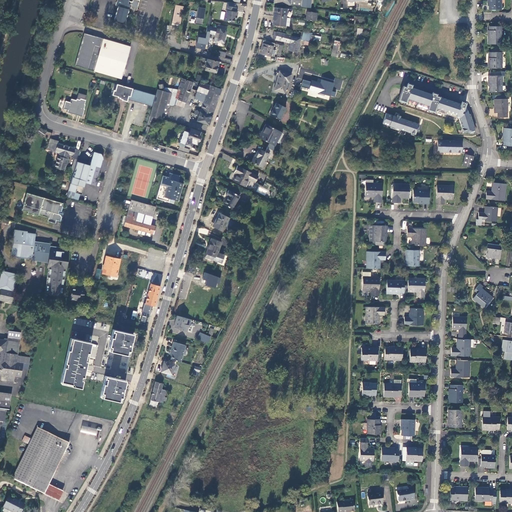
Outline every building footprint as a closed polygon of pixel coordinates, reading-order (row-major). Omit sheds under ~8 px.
[(117,0),(116,5),(119,6),(114,20),(125,23),(131,2),(132,3),(131,6),(137,8),(139,0),(132,0),(131,0),(117,0)] [(311,0),(301,0),(301,7),(310,8),(311,0)] [(501,10),(500,0),(488,0),(489,10),(501,10)] [(174,5),(172,25),(181,26),(183,6),(174,5)] [(236,8),(226,6),(225,10),(226,11),(226,15),(224,16),(224,21),(227,21),(228,23),(233,24),(234,20),(236,20),(237,16),(235,16),(236,12),(235,12),(236,8)] [(198,7),(195,23),(203,24),(205,8),(198,7)] [(274,8),(273,16),(286,18),(287,9),(274,8)] [(286,18),(273,16),(272,25),(285,26),(286,18)] [(217,29),(217,28),(211,27),(209,26),(209,24),(209,23),(207,24),(207,26),(206,32),(215,35),(216,29),(217,29)] [(215,35),(215,37),(218,38),(217,41),(224,43),(227,31),(226,30),(227,27),(218,25),(217,28),(217,29),(216,29),(215,35)] [(502,44),(502,28),(489,28),(489,36),(488,36),(488,44),(502,44)] [(300,39),(275,32),(273,39),(290,43),(288,51),(296,53),(300,39)] [(312,34),(304,32),(302,38),(303,38),(301,46),(309,48),(312,34)] [(130,46),(102,39),(102,41),(96,39),(95,37),(84,34),(75,66),(121,79),(130,46)] [(198,34),(196,47),(205,49),(205,44),(206,39),(207,35),(205,35),(198,34)] [(274,44),(263,41),(260,54),(270,57),(271,54),(272,51),(273,47),(274,44)] [(502,68),(502,53),(489,53),(489,62),(488,62),(489,68),(502,68)] [(215,73),(218,62),(201,58),(201,61),(206,62),(205,70),(215,73)] [(291,74),(277,71),(276,75),(278,76),(274,90),(284,93),(288,82),(289,82),(291,74)] [(502,92),(502,76),(488,76),(488,83),(489,83),(490,91),(502,92)] [(308,91),(307,95),(329,100),(330,96),(335,97),(336,92),(332,91),(334,84),(303,77),(301,89),(308,91)] [(193,83),(182,78),(180,84),(179,89),(175,98),(178,100),(177,105),(184,107),(193,83)] [(209,125),(221,89),(206,84),(200,83),(196,94),(195,99),(200,101),(199,106),(202,107),(201,109),(199,109),(198,111),(200,112),(195,110),(194,114),(199,116),(197,120),(209,125)] [(116,84),(112,96),(129,102),(129,100),(133,89),(116,84)] [(428,108),(427,110),(434,112),(435,110),(459,118),(463,133),(475,129),(470,114),(468,114),(466,107),(464,107),(465,104),(461,102),(460,104),(436,96),(436,94),(432,93),(431,95),(411,88),(411,86),(407,84),(406,87),(403,86),(398,100),(406,103),(406,101),(428,108)] [(162,91),(157,89),(155,95),(152,107),(150,116),(153,117),(159,119),(164,120),(169,104),(173,89),(164,87),(162,91)] [(179,89),(173,89),(169,104),(172,106),(177,105),(178,100),(175,98),(179,89)] [(65,101),(63,108),(68,110),(67,112),(82,117),(84,109),(85,105),(84,104),(86,100),(85,100),(87,95),(80,93),(78,99),(77,99),(76,100),(71,99),(70,102),(65,101)] [(508,113),(508,99),(494,99),(494,107),(495,107),(496,113),(498,113),(498,117),(508,117),(508,113)] [(286,108),(276,103),(273,109),(271,108),(268,114),(280,120),(286,108)] [(386,113),(382,124),(415,135),(419,124),(398,117),(394,116),(386,113)] [(282,132),(265,125),(259,138),(269,143),(275,146),(282,132)] [(34,132),(42,137),(46,131),(38,126),(34,132)] [(511,145),(511,128),(503,128),(503,135),(504,135),(503,145),(511,145)] [(196,145),(201,132),(190,129),(189,132),(183,130),(178,142),(191,147),(192,143),(196,145)] [(54,140),(51,151),(59,153),(55,167),(64,170),(69,154),(73,155),(72,157),(75,158),(78,159),(80,151),(75,149),(75,148),(58,143),(58,141),(54,140)] [(461,153),(462,142),(438,141),(437,152),(461,153)] [(178,151),(188,154),(190,150),(180,146),(178,151)] [(254,156),(251,162),(262,168),(267,158),(271,160),(275,152),(274,151),(267,148),(265,153),(258,149),(254,156)] [(90,165),(77,162),(73,173),(68,191),(80,194),(81,195),(84,187),(82,186),(83,182),(85,183),(95,186),(103,158),(101,154),(94,152),(90,165)] [(471,168),(473,157),(466,155),(463,166),(471,168)] [(258,177),(237,166),(235,170),(238,172),(236,175),(233,181),(245,186),(249,179),(255,183),(258,177)] [(168,177),(163,176),(156,198),(168,202),(169,198),(178,201),(183,184),(178,182),(180,177),(169,174),(168,177)] [(382,184),(366,183),(366,197),(374,197),(374,202),(382,203),(382,184)] [(505,201),(507,184),(493,183),(491,191),(487,191),(486,199),(505,201)] [(401,198),(409,198),(410,185),(409,185),(393,184),(393,203),(400,203),(401,198)] [(453,200),(454,186),(437,185),(437,204),(444,205),(445,199),(453,200)] [(239,196),(227,190),(224,195),(225,196),(221,203),(232,209),(237,200),(239,196)] [(430,191),(414,190),(413,203),(422,203),(422,204),(429,204),(430,191)] [(80,194),(68,191),(66,197),(78,200),(80,194)] [(64,203),(43,197),(26,192),(22,209),(28,210),(28,213),(33,213),(33,215),(38,214),(48,217),(48,221),(55,223),(56,220),(60,222),(62,217),(60,215),(64,203)] [(154,207),(131,200),(126,216),(124,226),(138,230),(151,234),(153,234),(155,226),(150,225),(136,221),(138,212),(153,217),(156,207),(154,207)] [(497,221),(498,208),(486,207),(486,213),(479,212),(478,220),(477,220),(476,225),(482,226),(482,220),(497,221)] [(150,225),(153,217),(138,212),(136,221),(150,225)] [(213,226),(222,231),(229,218),(219,213),(213,226)] [(373,245),(384,246),(384,242),(386,242),(386,233),(387,233),(387,225),(374,225),(374,242),(373,245)] [(412,245),(425,246),(426,229),(407,228),(407,236),(412,236),(412,245)] [(68,252),(64,252),(62,252),(63,247),(50,246),(50,243),(34,241),(35,234),(27,233),(27,231),(14,229),(11,256),(28,258),(32,258),(32,260),(48,263),(47,267),(49,267),(46,294),(62,296),(65,269),(66,269),(68,252)] [(221,242),(211,239),(205,257),(215,261),(217,253),(221,242)] [(500,259),(502,246),(488,244),(486,257),(500,259)] [(418,266),(419,250),(405,250),(405,256),(406,256),(406,266),(418,266)] [(366,268),(380,269),(380,260),(385,260),(385,252),(367,251),(366,268)] [(217,253),(215,261),(221,262),(221,263),(224,255),(217,253)] [(116,276),(120,259),(106,256),(102,273),(116,276)] [(136,276),(151,278),(152,271),(137,269),(136,276)] [(0,279),(0,288),(1,288),(13,291),(16,275),(2,271),(0,279)] [(162,275),(155,273),(146,303),(145,303),(142,312),(149,314),(152,305),(154,306),(162,275)] [(204,286),(217,288),(219,276),(204,273),(203,279),(205,280),(204,286)] [(379,296),(380,278),(364,277),(363,291),(371,291),(371,296),(379,296)] [(408,291),(417,292),(417,297),(425,297),(426,278),(408,278),(408,286),(408,291)] [(405,280),(387,280),(387,293),(393,294),(393,292),(404,293),(404,290),(404,286),(405,280)] [(483,286),(480,284),(474,291),(478,294),(474,299),(484,308),(493,297),(482,288),(483,286)] [(71,288),(70,300),(79,301),(79,298),(83,299),(85,288),(84,288),(81,287),(80,289),(71,288)] [(1,288),(0,291),(0,294),(11,297),(13,291),(1,288)] [(11,297),(0,294),(0,300),(10,302),(11,297)] [(385,307),(366,307),(365,323),(379,324),(380,315),(385,315),(385,307)] [(423,325),(424,308),(410,308),(409,317),(405,317),(405,325),(423,325)] [(187,319),(177,316),(174,326),(175,326),(180,328),(180,330),(187,332),(188,327),(188,325),(185,325),(187,319)] [(466,336),(466,318),(453,317),(452,328),(459,328),(459,336),(466,336)] [(135,335),(115,330),(109,351),(130,356),(135,335)] [(9,375),(8,378),(8,381),(14,382),(15,376),(21,377),(23,364),(17,363),(21,333),(9,331),(7,340),(0,339),(0,374),(3,374),(9,375)] [(200,333),(197,339),(208,344),(211,337),(208,336),(200,333)] [(93,343),(71,338),(61,384),(83,389),(93,343)] [(471,339),(458,339),(458,348),(452,348),(452,356),(470,357),(470,348),(471,339)] [(511,341),(503,340),(502,351),(505,352),(504,359),(511,360),(511,356),(511,341)] [(174,341),(171,351),(173,352),(173,355),(171,359),(182,362),(187,345),(174,341)] [(377,361),(378,347),(373,347),(372,348),(363,348),(362,361),(377,361)] [(396,348),(386,348),(385,360),(403,360),(403,347),(396,347),(396,348)] [(426,363),(426,349),(420,349),(420,350),(411,349),(410,362),(426,363)] [(470,361),(458,360),(457,369),(451,369),(451,377),(469,378),(470,361)] [(175,364),(164,361),(161,372),(172,375),(175,364)] [(128,382),(106,377),(101,399),(123,404),(128,382)] [(155,382),(149,406),(156,408),(158,402),(163,403),(163,401),(166,401),(167,398),(164,397),(166,391),(161,390),(163,384),(155,382)] [(377,384),(363,383),(363,396),(371,396),(371,395),(376,395),(377,384)] [(417,383),(410,383),(409,396),(415,397),(415,396),(425,396),(425,383),(417,383)] [(395,384),(385,384),(384,397),(391,397),(391,396),(401,396),(402,384),(395,384)] [(462,403),(463,386),(450,385),(450,395),(449,395),(449,402),(462,403)] [(0,438),(0,439),(3,422),(5,422),(7,410),(9,410),(11,395),(0,393),(0,438)] [(461,428),(461,411),(449,410),(449,420),(447,421),(448,428),(461,428)] [(500,417),(482,417),(482,431),(488,431),(488,429),(499,430),(500,417)] [(380,420),(368,420),(367,433),(380,434),(381,426),(380,426),(380,420)] [(414,436),(415,420),(401,420),(401,426),(402,426),(402,436),(404,436),(404,439),(412,440),(412,436),(414,436)] [(96,430),(81,427),(80,433),(95,436),(96,430)] [(29,445),(14,480),(46,496),(52,486),(71,444),(37,428),(32,439),(25,436),(23,442),(29,445)] [(360,438),(360,442),(359,461),(366,461),(365,467),(372,467),(372,461),(374,461),(374,450),(367,449),(367,438),(360,438)] [(399,461),(399,449),(389,449),(389,447),(381,447),(381,460),(399,461)] [(406,461),(422,462),(422,449),(413,449),(413,447),(406,447),(406,461)] [(468,461),(477,462),(478,448),(461,447),(460,466),(468,467),(468,461)] [(495,456),(491,455),(491,452),(490,451),(483,451),(482,452),(481,455),(481,459),(481,465),(481,467),(486,467),(486,469),(495,469),(495,456)] [(52,486),(46,496),(60,502),(65,492),(52,486)] [(414,501),(413,488),(408,489),(408,490),(396,492),(397,501),(398,503),(404,502),(405,503),(409,502),(409,501),(414,501)] [(467,501),(467,488),(460,488),(460,489),(450,488),(450,501),(467,501)] [(482,488),(475,488),(475,501),(492,502),(493,490),(482,490),(482,488)] [(509,491),(500,491),(500,504),(511,503),(511,490),(509,490),(509,491)] [(382,505),(381,495),(367,496),(368,506),(382,505)] [(8,497),(3,508),(11,511),(21,511),(24,505),(8,497)] [(349,511),(354,511),(353,502),(342,503),(342,502),(337,502),(338,511),(349,511)]
